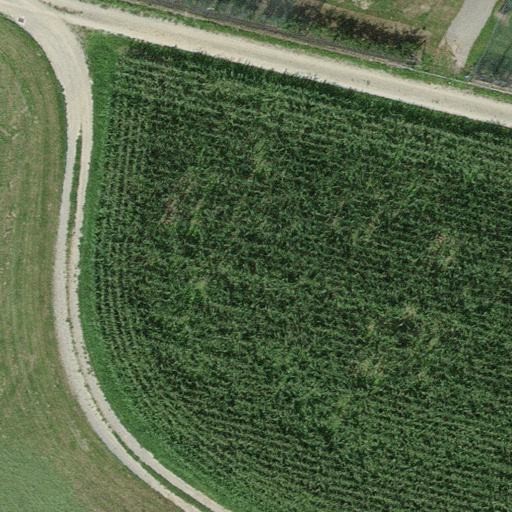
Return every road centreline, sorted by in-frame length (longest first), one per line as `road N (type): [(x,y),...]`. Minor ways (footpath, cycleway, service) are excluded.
road 1 (track): [(13,0),(54,30),(77,78),(80,129),(65,262),(80,364),(105,419),(157,475),(210,511)]
road 2 (track): [(511,116),(215,37),(22,3)]
